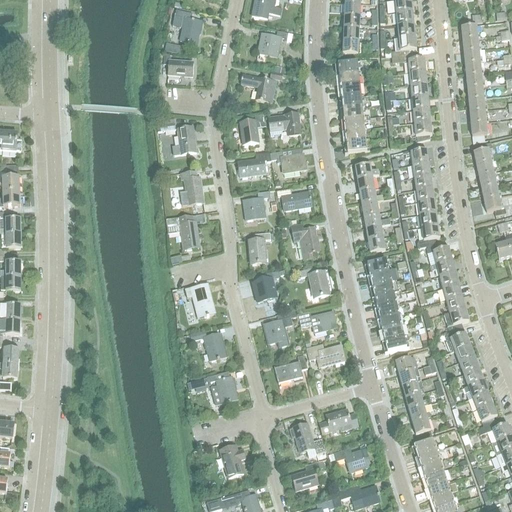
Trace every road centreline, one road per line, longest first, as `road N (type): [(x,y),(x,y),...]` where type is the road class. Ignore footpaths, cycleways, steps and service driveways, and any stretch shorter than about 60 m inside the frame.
road 1 (residential): [(371,389),(317,106),(316,0)]
road 2 (residential): [(482,300),(459,199),(438,0)]
road 3 (residential): [(50,410),(51,117)]
road 4 (residential): [(226,267),(213,108)]
road 5 (residential): [(257,420),(260,403),(226,267)]
road 6 (residential): [(411,511),(371,389)]
